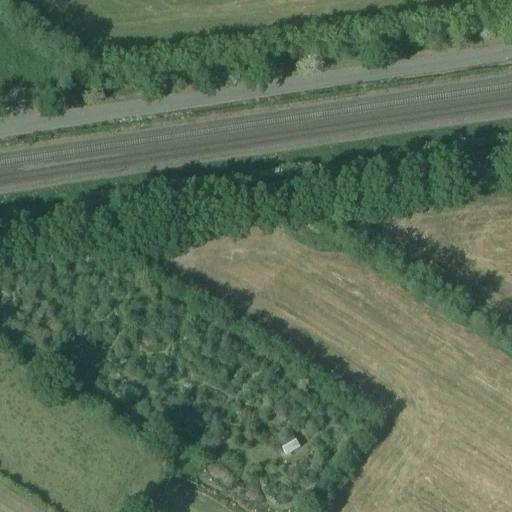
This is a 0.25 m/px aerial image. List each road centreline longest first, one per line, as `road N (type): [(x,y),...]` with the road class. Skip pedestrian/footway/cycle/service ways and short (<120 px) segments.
road 1 (unclassified): [(0,130),(511,50)]
road 2 (unclassified): [(0,235),(511,158)]
